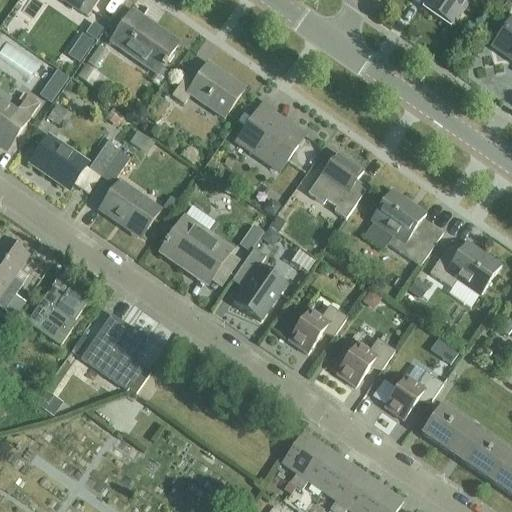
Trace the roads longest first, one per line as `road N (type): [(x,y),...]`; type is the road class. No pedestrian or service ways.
road 1 (residential): [(461,511),(0,191)]
road 2 (residential): [(511,167),(336,44)]
